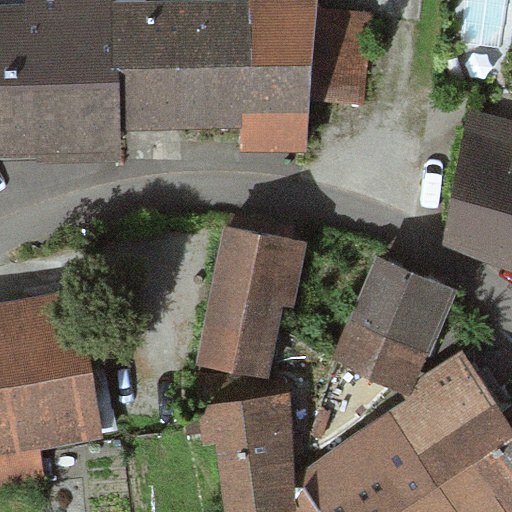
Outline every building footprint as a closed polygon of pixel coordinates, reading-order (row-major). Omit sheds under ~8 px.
[(121,138),(117,12),(116,0),(30,0),(31,13),(0,13),(0,163),(40,162),(40,168),(121,167),(121,138)] [(252,0),(252,11),(117,12),(121,138),(174,138),(240,138),(240,156),(312,155),(311,101),(366,103),(369,14),(319,15),(318,0),(252,0)] [(443,251),(511,276),(511,118),(472,111),(443,251)] [(262,381),(295,249),(222,231),(190,363),(262,381)] [(433,354),(458,295),(379,262),(338,361),(413,392),(429,353),(433,354)] [(98,440),(77,290),(0,300),(0,482),(40,477),(35,449),(54,446),(98,440)] [(511,511),(511,415),(503,421),(462,360),(416,391),(420,396),(293,480),(313,511),(511,511)] [(297,511),(280,395),(197,407),(202,446),(216,444),(226,511),(297,511)]
